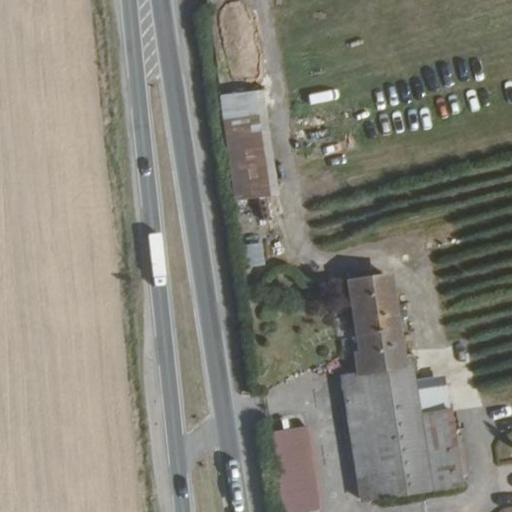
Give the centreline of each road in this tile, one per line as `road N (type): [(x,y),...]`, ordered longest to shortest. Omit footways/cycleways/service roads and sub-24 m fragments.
road 1 (primary): [(229,511),(155,0)]
road 2 (primary): [(120,0),(172,511)]
